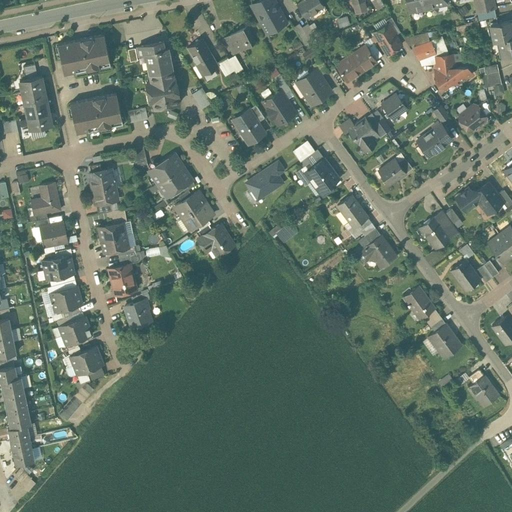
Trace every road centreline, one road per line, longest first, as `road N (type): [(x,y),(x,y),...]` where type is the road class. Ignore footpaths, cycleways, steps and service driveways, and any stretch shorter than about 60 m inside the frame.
road 1 (residential): [(120,364),(94,287),(69,155)]
road 2 (residential): [(511,125),(388,216)]
road 3 (residential): [(400,511),(511,410)]
road 4 (secondary): [(0,26),(126,0)]
road 5 (residential): [(388,216),(463,315)]
